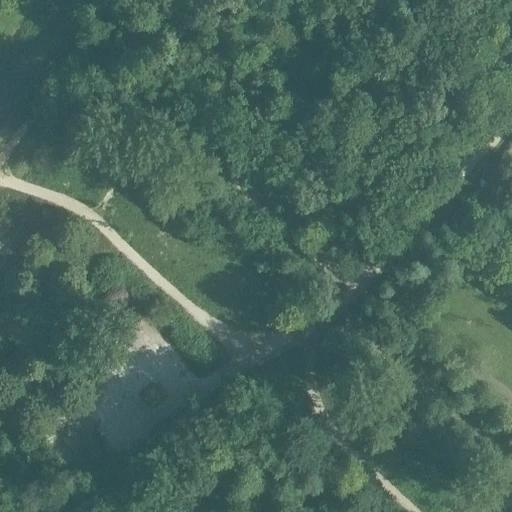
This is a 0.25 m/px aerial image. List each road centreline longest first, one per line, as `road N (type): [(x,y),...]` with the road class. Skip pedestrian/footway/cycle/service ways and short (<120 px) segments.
road 1 (track): [(511,118),(340,310),(240,358)]
road 2 (unknown): [(355,293),(223,166),(224,0)]
road 3 (unknown): [(511,469),(340,310)]
